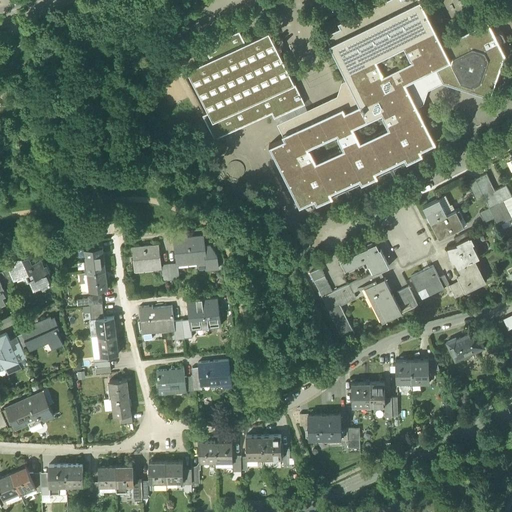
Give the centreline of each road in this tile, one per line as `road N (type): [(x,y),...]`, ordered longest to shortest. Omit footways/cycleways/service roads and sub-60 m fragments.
road 1 (residential): [(511,306),(401,335),(285,409),(189,428),(160,442)]
road 2 (residential): [(300,511),(511,412)]
road 3 (residential): [(160,442),(126,319),(111,217)]
road 4 (residential): [(511,139),(397,198),(395,215),(417,258)]
road 5 (residential): [(160,442),(0,446)]
